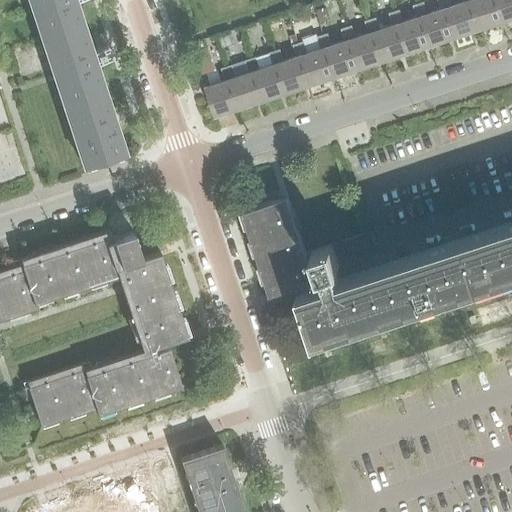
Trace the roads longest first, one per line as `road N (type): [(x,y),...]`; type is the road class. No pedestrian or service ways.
road 1 (residential): [(188,162),(511,57)]
road 2 (residential): [(0,494),(266,407)]
road 3 (residential): [(266,407),(188,162)]
road 4 (residential): [(0,226),(188,162)]
road 5 (residential): [(188,162),(134,0)]
